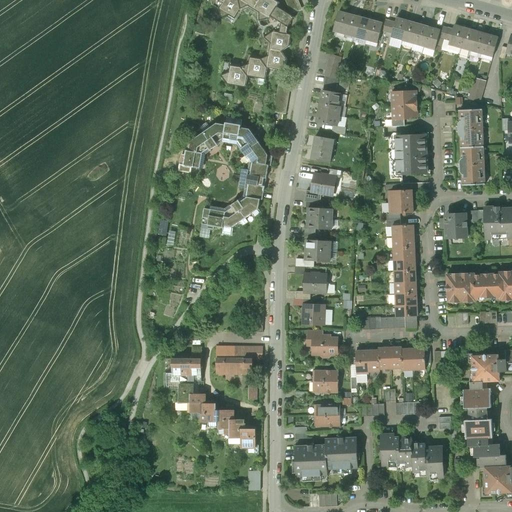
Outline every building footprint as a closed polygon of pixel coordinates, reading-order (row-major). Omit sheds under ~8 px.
[(280,33),(273,31),(264,38),(271,43),(269,56),(261,59),(250,57),(249,64),(241,67),(230,65),(229,72),(222,75),(228,84),(246,87),(248,76),(265,79),(267,68),(285,71),(287,59),(282,52),(289,46),(291,35),(287,34),(288,27),(294,17),(277,7),(279,3),(274,0),(216,0),(213,5),(219,9),(222,19),(229,15),(235,18),(240,9),(248,6),(259,13),(259,21),(270,19),(271,17),(281,23),(280,33)] [(350,14),(339,11),(333,31),(345,34),(350,14)] [(361,17),(350,14),(345,34),(356,37),(361,17)] [(372,20),(361,17),(356,37),(366,40),(372,20)] [(408,21),(397,17),(396,22),(392,34),(391,38),(402,41),(408,21)] [(384,19),(383,23),(381,31),(387,32),(390,21),(384,19)] [(383,23),(372,20),(366,40),(378,43),(381,31),(383,23)] [(390,21),(387,32),(392,34),(396,22),(390,21)] [(419,24),(408,21),(402,41),(413,44),(419,24)] [(429,27),(419,24),(413,44),(412,50),(422,53),(424,47),(429,27)] [(466,28),(455,25),(453,29),(450,41),(449,45),(460,48),(466,28)] [(447,28),(442,26),(441,30),(439,38),(444,39),(447,28)] [(441,30),(429,27),(424,47),(435,50),(439,38),(441,30)] [(447,28),(444,39),(450,41),(453,29),(447,28)] [(477,31),(466,28),(460,48),(471,51),(477,31)] [(487,34),(477,31),(471,51),(482,54),(487,34)] [(487,34),(482,54),(493,57),(499,37),(487,34)] [(261,39),(258,55),(264,56),(267,40),(261,39)] [(508,48),(502,46),(499,58),(505,59),(507,53),(508,48)] [(342,57),(330,54),(329,59),(340,63),(342,57)] [(340,63),(329,59),(327,65),(339,68),(340,63)] [(339,68),(327,65),(326,70),(337,73),(339,68)] [(337,73),(326,70),(324,76),(325,76),(335,79),(337,73)] [(335,79),(325,76),(324,84),(336,87),(338,79),(335,79)] [(486,81),(475,78),(474,83),(485,86),(486,81)] [(421,86),(406,83),(407,91),(416,91),(420,92),(421,86)] [(485,86),(474,83),(472,89),(483,92),(485,86)] [(336,87),(324,84),(323,90),(336,92),(336,87)] [(278,85),(273,112),(286,114),(291,87),(278,85)] [(483,92),(472,89),(471,94),(482,97),(483,92)] [(336,92),(323,90),(321,103),(338,106),(340,93),(336,92)] [(407,91),(392,92),(393,105),(417,104),(417,97),(416,97),(416,91),(407,91)] [(482,97),(471,94),(469,99),(480,102),(482,97)] [(338,106),(321,103),(319,113),(339,116),(341,107),(338,106)] [(417,104),(393,105),(393,119),(393,120),(405,119),(409,119),(409,117),(417,117),(417,111),(418,111),(417,104)] [(474,108),(468,109),(468,110),(460,110),(461,122),(459,124),(459,135),(461,136),(462,148),(483,147),(482,110),(474,110),(474,108)] [(339,116),(319,113),(317,123),(333,125),(337,126),(339,116)] [(268,155),(250,129),(241,128),(241,125),(226,123),(226,125),(217,123),(191,142),(189,151),(187,150),(184,165),(200,168),(203,153),(209,148),(210,151),(218,145),(217,143),(223,138),(239,141),(243,147),(241,149),(247,157),(249,156),(253,162),(251,175),(248,175),(246,184),(249,184),(247,197),(240,202),(239,200),(231,205),(233,207),(226,212),(211,209),(208,225),(223,228),(224,225),(233,227),(259,209),(260,199),(263,200),(265,186),(263,186),(264,178),(266,179),(269,165),(271,166),(273,156),(268,155)] [(337,126),(333,125),(332,133),(345,135),(346,128),(337,126)] [(396,137),(385,137),(384,127),(372,127),(375,185),(385,185),(399,184),(403,184),(402,174),(398,175),(397,159),(395,159),(395,152),(397,152),(396,137)] [(426,135),(396,136),(396,137),(397,152),(395,152),(395,159),(397,159),(398,175),(402,174),(428,173),(426,135)] [(334,139),(315,136),(311,160),(330,163),(334,139)] [(483,147),(462,148),(462,159),(460,161),(461,172),(463,174),(463,185),(485,184),(483,147)] [(328,175),(323,174),(322,175),(315,174),(312,191),(312,192),(321,194),(333,196),(336,177),(328,176),(328,175)] [(399,190),(389,191),(389,202),(415,201),(415,194),(413,194),(413,190),(399,190)] [(321,194),(312,192),(312,191),(307,191),(305,201),(306,201),(306,202),(317,202),(320,202),(321,194)] [(415,201),(389,202),(389,214),(401,213),(414,213),(413,208),(415,208),(415,201)] [(500,207),(495,207),(485,208),(485,210),(485,222),(485,226),(484,226),(484,232),(486,232),(486,239),(493,238),(493,237),(507,237),(507,238),(511,237),(511,208),(500,209),(500,207)] [(317,208),(309,208),(308,208),(308,209),(308,212),(308,213),(308,218),(332,219),(333,209),(317,208)] [(479,210),(467,211),(467,213),(467,223),(479,222),(479,210)] [(467,213),(449,214),(449,218),(446,218),(446,230),(446,238),(453,238),(455,236),(459,236),(461,238),(468,237),(467,223),(467,213)] [(332,219),(308,218),(308,223),(307,224),(307,227),(307,228),(316,229),(332,230),(332,219)] [(156,233),(164,234),(167,221),(160,219),(156,233)] [(401,225),(392,226),(393,237),(415,236),(417,236),(416,229),(414,229),(414,225),(401,225)] [(415,236),(393,237),(393,249),(415,248),(415,236)] [(315,240),(307,240),(306,241),(306,244),(306,245),(306,250),(330,251),(331,241),(315,240)] [(415,248),(393,249),(394,260),(416,259),(415,248)] [(330,251),(306,250),(306,255),(305,256),(305,259),(306,259),(306,260),(330,262),(330,251)] [(416,259),(394,260),(394,271),(416,270),(416,259)] [(416,270),(394,271),(395,283),(417,282),(416,270)] [(505,272),(499,272),(499,274),(494,274),(490,274),(484,274),(480,274),(480,275),(475,275),(475,273),(468,273),(453,273),(453,274),(447,274),(448,302),(451,302),(451,303),(460,302),(465,301),(465,302),(474,302),(474,301),(476,301),(476,299),(478,299),(486,299),(486,298),(490,298),(490,299),(498,299),(498,298),(500,298),(500,300),(502,300),(511,299),(511,270),(505,271),(505,272)] [(319,273),(313,273),(313,274),(305,274),(305,291),(304,292),(311,293),(326,293),(326,274),(319,274),(319,273)] [(417,282),(395,283),(395,294),(417,293),(417,282)] [(417,293),(395,294),(396,305),(418,304),(417,293)] [(418,304),(396,305),(396,317),(405,317),(417,316),(418,316),(418,304)] [(325,306),(304,305),(304,306),(303,324),(324,324),(325,306)] [(497,312),(480,313),(481,324),(497,323),(497,312)] [(468,313),(457,314),(458,325),(469,324),(468,313)] [(263,322),(251,322),(251,333),(263,333),(263,322)] [(323,331),(307,330),(307,341),(313,341),(313,338),(323,338),(323,331)] [(323,338),(313,338),(313,341),(313,354),(321,354),(321,355),(323,357),(328,357),(330,355),(330,354),(338,354),(338,339),(323,338)] [(205,394),(194,394),(194,385),(196,385),(196,381),(201,381),(202,347),(192,347),(192,359),(172,359),(172,373),(166,373),(166,388),(179,388),(179,396),(175,396),(175,410),(188,410),(188,412),(194,412),(194,420),(201,420),(201,422),(209,422),(209,426),(210,428),(214,428),(216,426),(216,401),(209,401),(208,403),(205,403),(205,394)] [(235,347),(216,347),(216,367),(225,367),(225,374),(225,381),(235,381),(235,374),(253,374),(253,359),(235,359),(235,347)] [(390,347),(379,348),(379,350),(380,369),(391,369),(390,347)] [(402,347),(390,347),(391,369),(402,368),(403,368),(402,349),(402,347)] [(368,348),(360,349),(360,351),(356,351),(357,377),(357,382),(367,382),(367,374),(369,374),(369,372),(368,350),(368,348)] [(402,349),(403,368),(402,368),(402,370),(414,370),(413,348),(402,349)] [(425,348),(413,348),(414,370),(426,369),(425,363),(425,351),(425,348)] [(511,349),(506,350),(506,359),(499,359),(499,354),(472,355),(473,368),(473,370),(473,381),(473,382),(483,381),(483,382),(500,381),(500,372),(507,371),(507,364),(511,363),(511,349)] [(368,350),(369,372),(380,371),(380,369),(379,350),(368,350)] [(338,371),(313,370),(313,381),(338,382),(338,371)] [(256,381),(249,381),(248,399),(256,400),(256,381)] [(338,382),(313,381),(313,392),(338,393),(338,382)] [(483,381),(473,382),(473,381),(470,382),(471,389),(464,389),(465,408),(469,408),(469,414),(488,413),(487,407),(492,407),(491,388),(484,389),(483,382),(483,381)] [(420,402),(402,403),(403,415),(420,414),(420,402)] [(329,405),(315,405),(315,416),(340,415),(340,404),(332,405),(332,404),(329,404),(329,405)] [(384,404),(360,405),(361,417),(385,416),(384,404)] [(234,414),(234,410),(219,410),(218,428),(230,429),(230,438),(229,439),(229,443),(230,444),(233,444),(235,443),(241,443),(241,448),(248,448),(248,453),(259,454),(259,445),(256,445),(256,427),(249,427),(249,429),(245,429),(245,414),(234,414)] [(488,413),(469,414),(469,420),(465,420),(466,439),(468,439),(468,446),(474,446),(475,457),(480,457),(480,456),(500,455),(500,444),(489,445),(489,438),(493,438),(492,419),(488,419),(488,413)] [(340,415),(315,416),(315,427),(329,426),(329,427),(333,427),(333,426),(341,426),(340,415)] [(395,434),(386,434),(386,432),(380,433),(380,439),(382,439),(382,452),(380,452),(381,459),(383,459),(383,465),(397,464),(398,467),(404,467),(404,466),(413,465),(412,442),(412,438),(405,439),(405,437),(399,437),(399,436),(395,436),(395,434)] [(357,437),(325,439),(326,444),(327,469),(328,469),(358,468),(358,459),(360,459),(359,453),(358,453),(357,437)] [(438,447),(430,447),(430,446),(426,446),(425,444),(419,444),(419,442),(412,442),(413,465),(413,472),(423,471),(423,472),(428,472),(428,477),(444,477),(443,470),(445,470),(445,464),(443,464),(442,450),(445,450),(444,444),(438,445),(438,447)] [(326,444),(295,446),(296,461),(293,462),(293,473),(296,473),(296,477),(328,475),(328,469),(327,469),(326,444)] [(500,455),(480,456),(480,457),(481,468),(485,467),(486,479),(486,481),(486,489),(486,493),(491,493),(499,493),(501,493),(508,493),(508,492),(511,492),(511,466),(511,469),(499,470),(499,467),(507,467),(506,455),(500,455)] [(261,471),(248,471),(248,491),(261,490),(261,471)] [(325,489),(309,489),(310,507),(320,507),(319,495),(325,495),(325,494),(325,489)]
